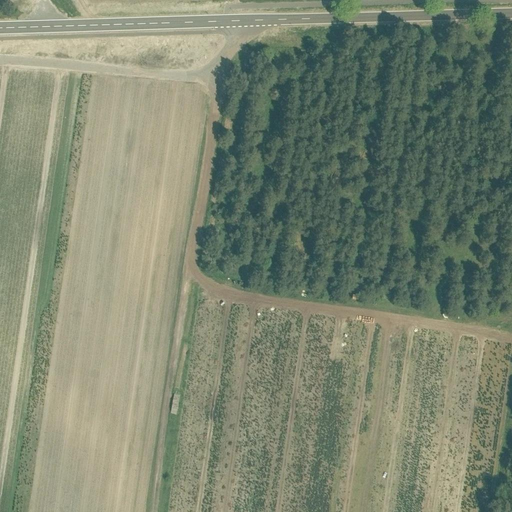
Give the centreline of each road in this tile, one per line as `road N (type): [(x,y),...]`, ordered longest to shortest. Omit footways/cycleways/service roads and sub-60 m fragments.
road 1 (tertiary): [(0,27),(511,14)]
road 2 (track): [(219,68),(158,511)]
road 3 (track): [(190,272),(217,293),(501,328),(511,315)]
road 4 (track): [(0,60),(219,68)]
